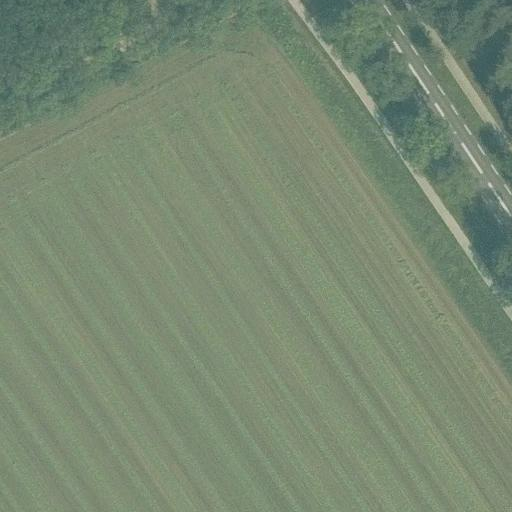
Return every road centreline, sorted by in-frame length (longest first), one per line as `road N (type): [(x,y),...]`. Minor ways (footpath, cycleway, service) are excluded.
road 1 (secondary): [(511,221),(363,0)]
road 2 (track): [(0,110),(128,43),(164,0)]
road 3 (unclassified): [(0,70),(137,0)]
